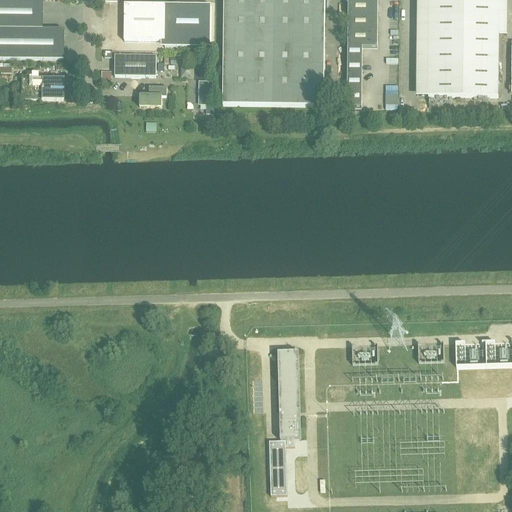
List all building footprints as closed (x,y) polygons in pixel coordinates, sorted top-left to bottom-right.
[(0,0),(0,60),(63,61),(63,30),(42,30),(41,0),(0,0)] [(224,0),(223,107),(324,108),(324,0),(224,0)] [(429,0),(428,98),(498,99),(499,0),(429,0)] [(348,5),(348,20),(378,20),(378,5),(348,5)] [(125,6),(124,43),(165,43),(165,48),(210,49),(210,7),(165,6),(125,6)] [(348,20),(348,35),(378,35),(378,20),(348,20)] [(362,49),(362,50),(377,50),(378,35),(348,35),(347,49),(362,49)] [(347,65),(362,65),(362,50),(362,49),(347,49),(347,65)] [(115,78),(156,79),(156,58),(115,57),(115,78)] [(0,65),(0,74),(11,75),(11,66),(0,65)] [(347,80),(362,80),(362,65),(347,65),(347,80)] [(183,68),(183,78),(196,78),(196,67),(183,68)] [(20,91),(20,101),(63,102),(63,91),(63,80),(20,80),(20,91)] [(347,95),(362,95),(362,80),(347,80),(347,95)] [(210,103),(211,84),(201,84),(200,103),(210,103)] [(139,109),(162,109),(162,98),(167,98),(167,89),(149,89),(149,97),(139,97),(139,109)] [(388,114),(400,114),(401,94),(388,94),(388,114)] [(347,110),(362,110),(362,95),(347,95),(347,110)] [(418,346),(419,364),(444,364),(443,345),(418,346)] [(352,348),(353,366),(378,366),(377,347),(352,348)] [(278,355),(281,442),(301,442),(299,354),(278,355)]
